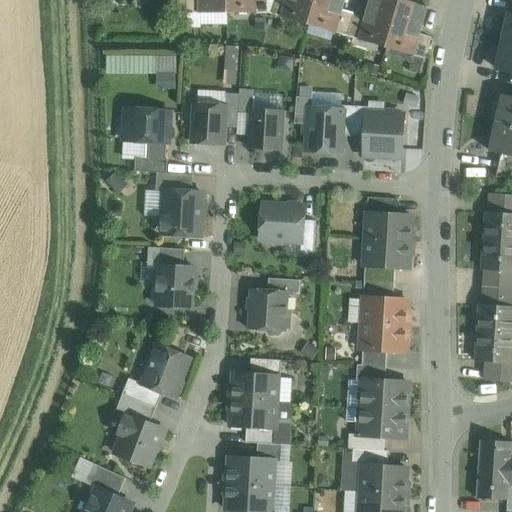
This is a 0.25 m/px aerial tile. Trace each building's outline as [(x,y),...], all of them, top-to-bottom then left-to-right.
[(187,14),(186,0),(174,0),(175,14),(187,14)] [(198,0),(186,0),(187,14),(199,14),(198,0)] [(227,0),(198,0),(199,14),(227,13),(227,0)] [(256,0),(227,0),(227,13),(256,13),(256,0)] [(268,13),(267,0),(256,0),(256,13),(268,13)] [(285,0),(273,0),(269,13),(281,17),(285,0)] [(315,0),(285,0),(281,17),(308,25),(315,0)] [(345,0),(315,0),(308,25),(336,33),(342,11),(345,0)] [(400,0),(370,0),(365,18),(359,39),(386,47),(400,0)] [(428,7),(405,0),(400,0),(386,47),(414,56),(420,34),(428,7)] [(353,14),(342,11),(336,33),(347,36),(353,14)] [(365,18),(353,14),(347,36),(359,39),(365,18)] [(432,37),(420,34),(414,56),(425,59),(432,37)] [(511,43),(504,42),(498,70),(511,72),(511,43)] [(238,83),(239,45),(224,44),(223,82),(238,83)] [(157,72),(157,88),(176,88),(177,55),(105,54),(105,72),(157,72)] [(511,96),(504,95),(498,123),(511,125),(511,96)] [(313,98),(297,97),(295,124),(306,124),(306,123),(310,120),(310,107),(312,108),(313,98)] [(227,106),(195,104),(193,143),(224,145),(227,106)] [(355,106),(342,106),(342,109),(343,110),(341,136),(353,136),(355,106)] [(369,107),(355,106),(353,136),(365,137),(367,113),(368,113),(369,107)] [(171,112),(151,111),(148,107),(141,107),(137,110),(127,109),(125,141),(148,142),(147,158),(166,159),(167,144),(169,144),(171,112)] [(312,108),(310,107),(310,120),(306,123),(306,124),(305,132),(309,136),(308,151),(340,153),(341,136),(343,110),(342,109),(312,108)] [(283,111),(252,109),(249,149),(281,150),(283,111)] [(368,113),(367,113),(365,137),(364,155),(402,157),(404,115),(401,115),(398,112),(389,111),(385,114),(368,113)] [(511,125),(498,123),(491,152),(501,154),(511,156),(511,125)] [(511,156),(501,154),(496,178),(511,175),(511,156)] [(147,158),(136,158),(135,172),(157,173),(167,174),(168,160),(147,158)] [(167,174),(157,173),(156,191),(165,192),(165,190),(192,192),(193,175),(167,174)] [(192,192),(165,190),(165,192),(164,214),(158,217),(157,229),(163,233),(163,234),(200,237),(203,193),(192,192)] [(511,196),(490,195),(489,213),(511,214),(511,196)] [(398,199),(368,198),(368,211),(368,212),(368,213),(397,214),(397,213),(398,199)] [(305,208),(263,205),(261,239),(272,240),(275,243),(284,244),(287,240),(302,241),(303,241),(304,220),(305,208)] [(397,214),(368,213),(367,240),(410,242),(412,215),(397,214)] [(511,214),(489,213),(487,213),(485,241),(511,242),(511,214)] [(316,221),(304,220),(303,241),(302,241),(301,256),(314,257),(316,221)] [(410,242),(367,240),(365,267),(366,267),(395,268),(409,269),(410,242)] [(511,242),(485,241),(483,269),(485,269),(511,271),(511,242)] [(185,250),(149,247),(148,267),(160,267),(160,266),(184,267),(185,250)] [(184,267),(160,266),(160,267),(159,285),(155,288),(155,299),(158,303),(158,305),(192,307),(193,290),(196,288),(194,285),(195,268),(184,267)] [(395,268),(366,267),(366,268),(365,268),(364,282),(394,283),(395,270),(395,268)] [(511,271),(485,269),(484,287),(511,289),(511,271)] [(300,281),(269,279),(268,291),(288,292),(288,293),(299,294),(300,281)] [(394,283),(364,282),(364,299),(365,298),(394,299),(394,283)] [(511,289),(484,287),(483,305),(511,307),(511,289)] [(268,291),(252,290),(249,329),(267,330),(271,334),(278,334),(282,331),(286,331),(286,328),(290,325),(290,315),(287,311),(288,293),(288,292),(268,291)] [(394,299),(365,298),(364,299),(363,324),(407,326),(408,300),(394,299)] [(511,307),(483,305),(481,305),(479,333),(511,335),(511,307)] [(407,326),(363,324),(361,349),(363,350),(387,351),(405,352),(407,326)] [(511,335),(479,333),(477,361),(487,362),(511,363),(511,335)] [(190,358),(158,346),(154,356),(149,358),(146,366),(148,371),(143,384),(143,385),(162,392),(174,397),(190,358)] [(387,351),(363,350),(362,366),(386,367),(387,351)] [(281,360),(251,359),(250,374),(279,375),(279,377),(280,377),(281,360)] [(511,363),(487,362),(486,380),(511,382),(511,363)] [(362,366),(358,365),(357,380),(363,381),(363,380),(385,381),(386,367),(362,366)] [(250,374),(234,373),(233,400),(277,402),(279,377),(279,375),(250,374)] [(162,392),(143,385),(143,384),(129,379),(123,394),(157,407),(162,392)] [(385,381),(363,380),(363,381),(361,407),(407,410),(409,382),(385,381)] [(157,407),(123,394),(117,410),(131,416),(131,417),(150,424),(157,407)] [(277,402),(233,400),(231,427),(247,428),(275,429),(275,428),(277,402)] [(361,407),(347,406),(347,408),(347,421),(360,422),(361,407)] [(407,410),(361,407),(360,422),(360,435),(385,437),(405,438),(407,410)] [(150,424),(131,417),(130,420),(126,418),(121,433),(124,434),(117,453),(122,455),(122,458),(130,461),(132,459),(149,465),(163,429),(150,424)] [(275,429),(247,428),(246,443),(258,443),(276,445),(277,428),(275,428),(275,429)] [(385,437),(360,435),(350,434),(349,449),(353,449),(389,451),(385,451),(385,437)] [(511,442),(482,440),(480,469),(509,471),(510,457),(511,442)] [(276,445),(258,443),(257,459),(275,460),(275,461),(281,462),(282,445),(276,445)] [(389,451),(353,449),(352,463),(363,464),(363,465),(387,466),(388,465),(389,451)] [(257,459),(229,458),(228,484),(274,486),(275,461),(275,460),(257,459)] [(126,479),(94,463),(85,482),(98,488),(98,487),(118,497),(126,479)] [(387,466),(363,465),(361,492),(405,494),(407,467),(387,466)] [(509,471),(480,469),(478,498),(507,500),(509,471)] [(274,486),(228,484),(226,509),(254,511),(269,511),(271,511),(272,511),(274,486)] [(118,497),(98,487),(98,488),(86,511),(128,511),(133,503),(118,497)] [(404,511),(405,494),(361,492),(360,511),(404,511)]
